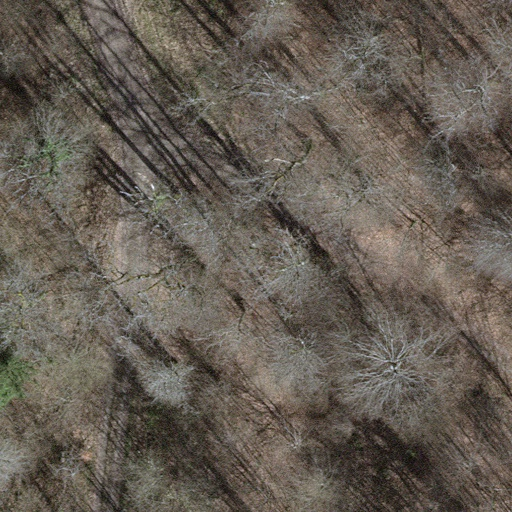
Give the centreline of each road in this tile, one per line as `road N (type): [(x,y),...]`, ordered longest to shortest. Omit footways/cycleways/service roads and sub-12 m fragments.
road 1 (track): [(110,511),(132,171),(95,0)]
road 2 (track): [(108,58),(272,194),(511,347)]
